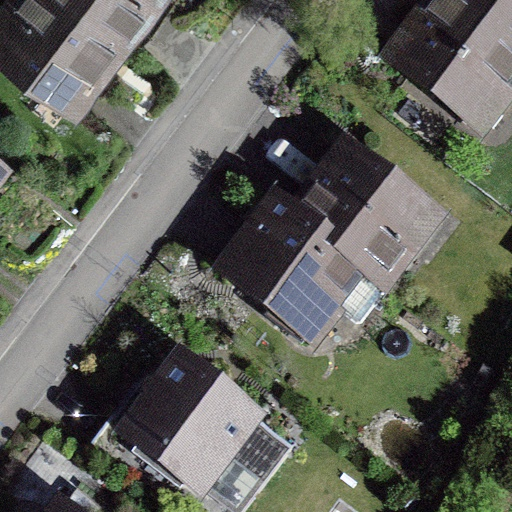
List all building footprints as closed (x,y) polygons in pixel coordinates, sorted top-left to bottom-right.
[(68,108),(121,40),(68,0),(19,0),(16,5),(33,18),(2,57),(68,108)] [(68,0),(121,40),(152,0),(68,0)] [(511,84),(511,46),(451,0),(444,0),(395,65),(469,121),(488,96),(498,103),(511,84)] [(511,0),(451,0),(511,46),(511,0)] [(422,209),(349,154),(299,220),(280,206),(279,207),(380,284),(412,243),(402,235),(422,209)] [(280,316),(288,306),(310,323),(326,320),(336,307),(355,322),(361,322),(383,294),(382,288),(379,286),(380,284),(279,207),(227,276),(280,316)] [(225,456),(261,483),(286,449),(250,422),(252,420),(186,369),(182,366),(178,370),(165,388),(160,386),(155,385),(151,387),(147,390),(144,395),(144,400),(145,405),(148,410),(128,437),(198,490),(225,456)] [(62,511),(63,511),(97,511),(100,508),(78,491),(62,511)]
